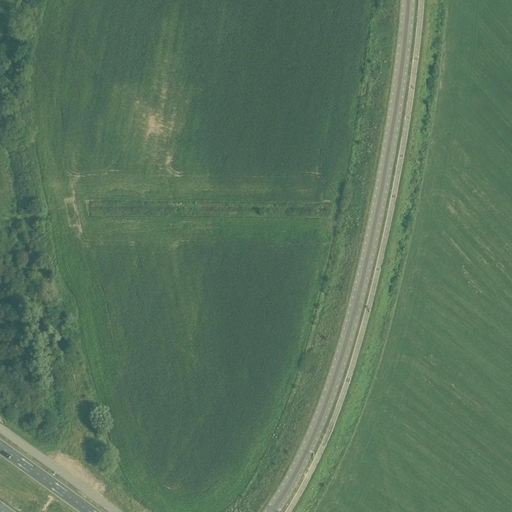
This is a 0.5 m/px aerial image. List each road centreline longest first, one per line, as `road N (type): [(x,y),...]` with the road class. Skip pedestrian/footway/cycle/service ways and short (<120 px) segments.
road 1 (tertiary): [(271,511),(322,413),(343,350),(395,110),(407,0)]
road 2 (unclassified): [(112,511),(0,431)]
